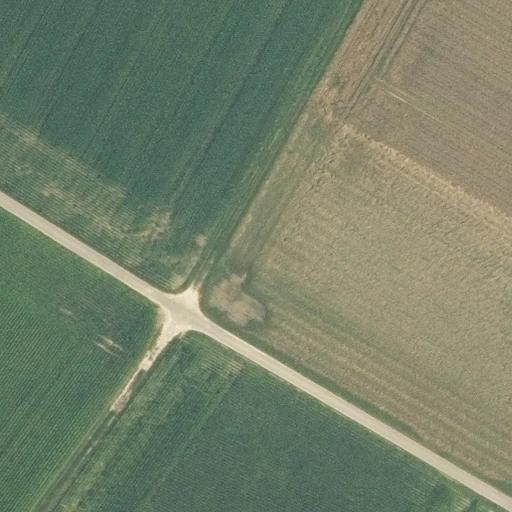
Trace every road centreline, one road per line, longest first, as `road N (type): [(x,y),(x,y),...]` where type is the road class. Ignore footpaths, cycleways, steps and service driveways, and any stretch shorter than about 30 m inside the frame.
road 1 (track): [(508,511),(176,316)]
road 2 (track): [(357,0),(176,316)]
road 3 (track): [(176,316),(40,511)]
road 4 (track): [(0,204),(176,316)]
